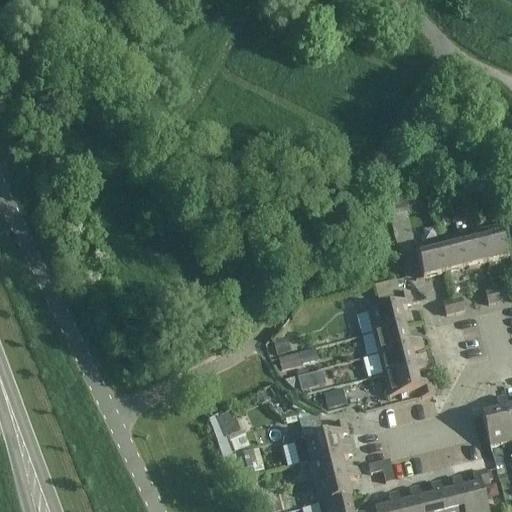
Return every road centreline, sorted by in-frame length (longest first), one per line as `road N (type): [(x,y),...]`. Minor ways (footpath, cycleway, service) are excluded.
road 1 (unclassified): [(110,416),(260,344),(447,47)]
road 2 (unclassified): [(110,416),(0,189)]
road 3 (residential): [(393,446),(441,433),(470,379),(511,367)]
